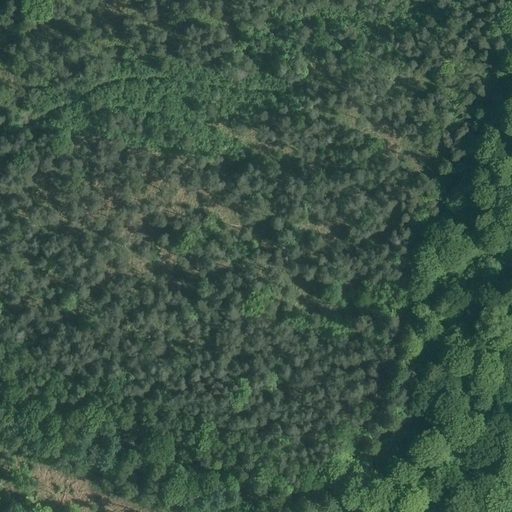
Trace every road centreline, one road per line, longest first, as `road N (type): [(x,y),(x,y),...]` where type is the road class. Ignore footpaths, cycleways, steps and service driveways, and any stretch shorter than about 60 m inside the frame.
road 1 (track): [(332,511),(511,30)]
road 2 (track): [(318,511),(0,384)]
